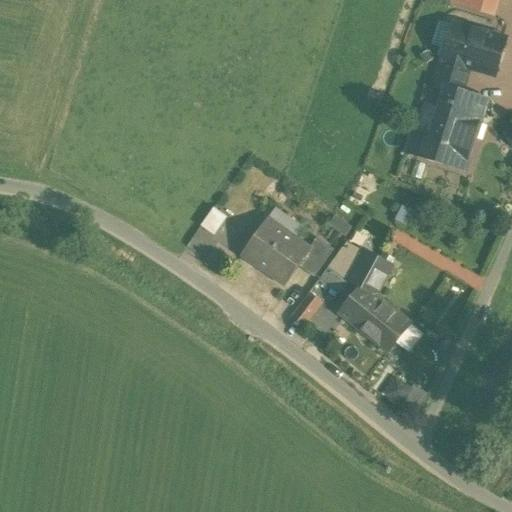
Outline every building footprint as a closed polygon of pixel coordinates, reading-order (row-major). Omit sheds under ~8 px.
[(452,0),(451,5),(493,18),(498,0),(452,0)] [(454,25),(443,60),(470,68),(494,75),(505,40),(454,25)] [(470,68),(443,60),(436,87),(447,90),(447,89),(462,94),(470,68)] [(416,133),(410,153),(463,170),(485,101),(462,94),(447,89),(447,90),(431,138),(416,133)] [(402,206),(397,221),(413,226),(417,211),(402,206)] [(215,208),(188,246),(222,270),(249,232),(215,208)] [(348,235),(354,224),(335,215),(329,226),(348,235)] [(268,221),(243,255),(286,285),(298,267),(310,251),(309,250),(268,221)] [(310,251),(298,267),(315,279),(334,250),(318,238),(309,250),(310,251)] [(328,269),(349,282),(364,252),(347,243),(328,269)] [(361,289),(376,296),(392,266),(364,252),(349,282),(361,289)] [(376,296),(361,289),(340,314),(387,353),(395,343),(410,325),(411,324),(376,296)] [(312,295),(293,319),(304,327),(322,303),(312,295)] [(423,335),(410,325),(395,343),(409,354),(423,335)] [(413,412),(419,416),(428,395),(415,386),(412,390),(396,380),(387,395),(402,405),(400,407),(411,415),(413,412)]
